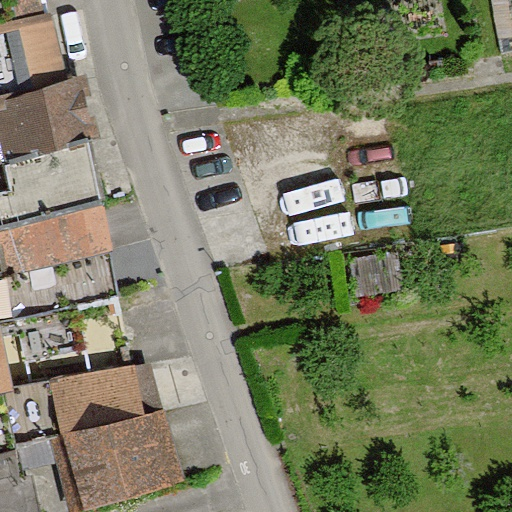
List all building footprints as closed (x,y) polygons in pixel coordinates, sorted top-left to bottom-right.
[(0,0),(0,26),(14,23),(42,17),(37,0),(0,0)] [(511,0),(491,0),(501,54),(511,52),(511,0)] [(45,17),(42,17),(0,25),(0,104),(58,86),(74,81),(73,79),(55,84),(44,24),(46,23),(45,17)] [(87,141),(74,81),(58,86),(0,104),(0,160),(4,160),(87,141)] [(0,160),(0,220),(100,201),(87,141),(4,160),(0,160)] [(0,270),(109,247),(100,201),(0,220),(0,270)] [(0,321),(118,300),(109,247),(0,270),(0,321)] [(396,253),(351,260),(356,296),(402,289),(396,253)] [(0,386),(0,387),(131,366),(130,363),(0,383),(0,324),(20,321),(22,331),(34,342),(69,335),(75,328),(72,312),(119,303),(118,300),(0,321),(0,386)] [(58,438),(157,414),(144,367),(132,369),(131,366),(0,387),(0,386),(0,451),(15,447),(58,438)] [(0,511),(28,511),(15,450),(59,441),(78,510),(177,482),(175,478),(182,477),(173,444),(166,446),(157,414),(58,438),(15,447),(0,451),(0,511)]
